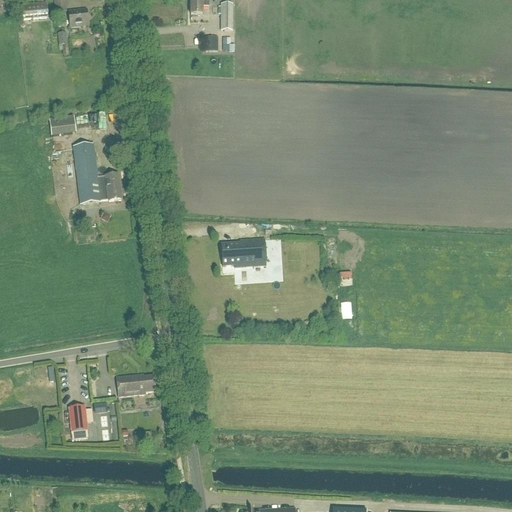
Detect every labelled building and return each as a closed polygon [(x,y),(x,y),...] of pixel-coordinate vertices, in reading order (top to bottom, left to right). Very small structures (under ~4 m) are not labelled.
[(66,14),(65,0),(52,0),(55,15),(66,14)] [(202,0),(190,0),(190,17),(202,17),(202,9),(208,9),(208,0),(202,0)] [(218,8),(218,16),(220,16),(220,32),(232,32),(232,6),(220,6),(220,8),(218,8)] [(88,28),(86,11),(68,13),(70,30),(88,28)] [(68,57),(66,34),(57,34),(58,47),(62,47),(63,57),(68,57)] [(230,40),(222,40),(222,53),(229,53),(229,54),(234,54),(234,47),(230,47),(230,40)] [(73,121),(49,124),(51,140),(75,137),(73,121)] [(73,149),(75,168),(80,207),(101,204),(101,203),(108,202),(108,203),(122,202),(118,177),(98,180),(93,146),(73,149)] [(82,217),(73,219),(75,228),(84,227),(82,217)] [(240,245),(221,246),(222,268),(234,268),(234,269),(266,267),(264,242),(240,243),(240,245)] [(274,264),(274,275),(286,274),(286,263),(274,264)] [(138,377),(116,379),(118,399),(145,396),(145,395),(155,394),(153,378),(138,379),(138,377)] [(85,408),(68,410),(71,434),(87,432),(85,408)]
